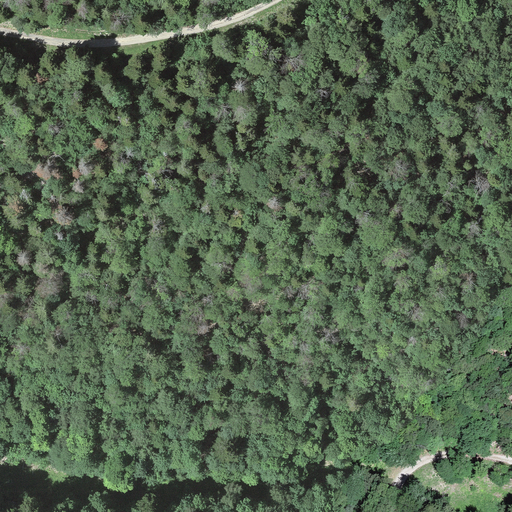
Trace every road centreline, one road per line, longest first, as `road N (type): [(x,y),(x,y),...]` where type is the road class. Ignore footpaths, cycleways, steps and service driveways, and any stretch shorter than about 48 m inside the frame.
road 1 (track): [(276,0),(223,22),(129,41),(61,42),(0,31)]
road 2 (track): [(0,0),(30,17),(129,41)]
road 3 (track): [(394,511),(400,479),(419,461),(493,457)]
